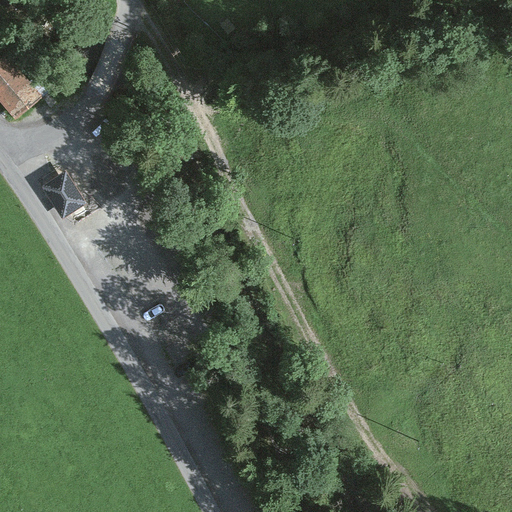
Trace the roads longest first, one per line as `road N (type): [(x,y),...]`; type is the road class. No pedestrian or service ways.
road 1 (unclassified): [(225,511),(6,151)]
road 2 (residential): [(128,0),(123,29),(83,113),(6,151)]
